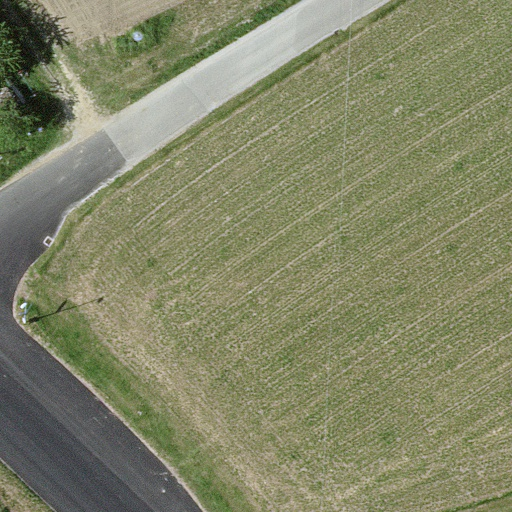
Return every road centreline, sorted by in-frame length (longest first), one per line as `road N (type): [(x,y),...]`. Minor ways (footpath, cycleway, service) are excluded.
road 1 (unclassified): [(364,0),(0,228)]
road 2 (secondary): [(104,511),(0,412)]
